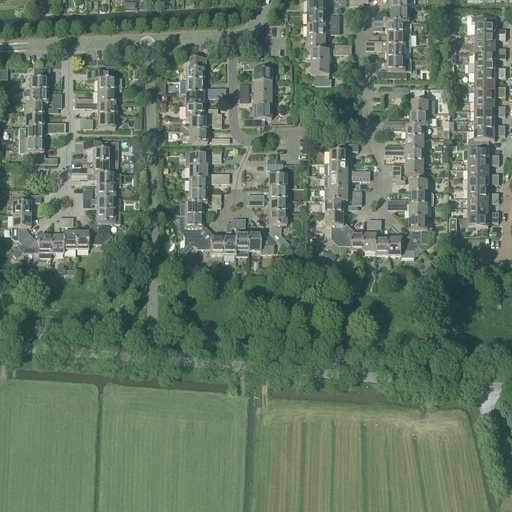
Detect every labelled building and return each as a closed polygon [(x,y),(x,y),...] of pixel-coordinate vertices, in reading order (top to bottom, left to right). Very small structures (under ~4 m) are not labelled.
[(322,0),(307,0),(308,3),(308,16),(326,16),(326,3),(322,3),(322,0)] [(391,0),(391,12),(409,12),(409,0),(391,0)] [(409,25),(409,12),(391,12),(391,20),(373,20),(373,24),(405,24),(405,25),(409,25)] [(326,24),(326,16),(308,16),(308,28),(326,28),(331,28),(331,24),(326,24)] [(475,38),(505,38),(505,33),(495,33),(495,28),(494,28),(494,20),(471,20),(471,28),(475,28),(475,38)] [(405,37),(405,25),(405,24),(373,24),(373,29),(387,29),(387,37),(405,37)] [(326,28),(308,28),(308,40),(325,41),(326,33),(331,33),(340,33),(340,28),(331,28),(326,28)] [(405,50),(405,49),(411,49),(411,37),(405,37),(387,37),(387,50),(405,50)] [(505,43),(505,38),(475,38),(475,47),(495,47),(495,43),(505,43)] [(325,53),(325,41),(308,40),(308,53),(311,53),(325,53)] [(495,52),(495,47),(475,47),(475,57),(505,57),(505,52),(495,52)] [(405,62),(405,50),(387,50),(387,62),(405,62)] [(334,53),(325,53),(311,53),(311,65),(329,66),(329,58),(342,58),(342,53),(334,53)] [(456,66),(456,57),(448,57),(448,66),(456,66)] [(505,62),(505,57),(475,57),(475,66),(495,67),(495,62),(505,62)] [(185,84),(202,84),(203,72),(202,72),(202,67),(205,67),(205,61),(189,61),(189,72),(185,72),(185,84)] [(377,81),(398,82),(406,82),(406,75),(411,75),(411,62),(405,62),(387,62),(387,74),(377,74),(377,81)] [(264,72),(264,65),(243,65),(243,73),(253,73),(253,85),(270,85),(271,72),(264,72)] [(329,78),(329,66),(311,65),(311,78),(315,78),(315,89),(331,89),(331,83),(328,83),(328,78),(329,78)] [(495,71),(495,67),(475,66),(475,67),(468,67),(468,76),(469,76),(505,76),(505,71),(495,71)] [(109,74),(110,68),(103,68),(103,74),(87,74),(87,82),(97,82),(97,94),(114,94),(120,94),(121,81),(108,81),(108,74),(109,74)] [(49,77),(49,70),(33,70),(33,81),(29,81),(29,94),(47,94),(47,81),(46,81),(46,77),(49,77)] [(505,81),(505,76),(469,76),(469,85),(475,85),(475,86),(494,86),(495,81),(505,81)] [(185,84),(179,84),(179,97),(185,97),(202,97),(207,97),(215,97),(215,92),(202,92),(202,84),(185,84)] [(270,97),(270,85),(253,85),(253,97),(270,97)] [(458,94),(458,86),(448,85),(448,93),(450,94),(450,95),(452,95),(452,94),(458,94)] [(494,90),(494,86),(475,86),(475,95),(505,95),(505,90),(494,90)] [(434,104),(428,104),(424,104),(424,93),(408,93),(408,100),(411,100),(411,104),(410,104),(410,117),(428,117),(434,117),(434,104)] [(47,94),(29,94),(22,94),(22,99),(29,99),(29,106),(43,107),(47,107),(47,94)] [(114,106),(114,94),(97,94),(97,106),(114,106)] [(505,101),(505,95),(475,95),(475,105),(494,105),(494,100),(505,101)] [(202,109),(202,97),(185,97),(185,109),(202,109)] [(270,110),(270,97),(253,97),(252,110),(270,110)] [(494,110),(494,105),(475,105),(475,114),(505,115),(505,110),(494,110)] [(29,106),(25,106),(25,119),(42,119),(43,107),(29,106)] [(92,106),(84,106),(84,112),(91,112),(97,112),(97,119),(114,119),(114,106),(97,106),(92,106)] [(202,117),(202,109),(185,109),(185,122),(188,122),(220,122),(220,117),(214,117),(202,117)] [(270,123),(270,110),(252,110),(252,122),(242,122),(242,129),(263,130),(263,122),(270,123)] [(505,120),(505,115),(475,114),(475,124),(494,124),(494,120),(505,120)] [(428,129),(428,117),(410,117),(410,124),(401,124),(393,124),(393,129),(401,129),(406,129),(410,129),(424,129),(428,129)] [(42,128),(42,119),(25,119),(25,131),(42,131),(42,132),(47,132),(47,131),(55,132),(55,127),(47,126),(47,128),(42,128)] [(114,132),(114,119),(97,119),(96,132),(114,132)] [(220,126),(220,122),(188,122),(188,129),(182,128),(182,134),(206,134),(206,127),(213,127),(213,126),(220,126)] [(494,129),(494,124),(475,124),(474,133),(505,134),(505,129),(494,129)] [(424,142),(424,129),(410,129),(406,129),(406,142),(424,142)] [(42,144),(42,132),(42,131),(25,131),(25,144),(42,144)] [(505,139),(505,134),(474,133),(474,140),(472,141),(471,141),(469,142),(468,144),(467,146),(467,149),(468,149),(468,148),(488,149),(488,144),(494,144),(494,139),(505,139)] [(206,147),(206,134),(182,134),(182,139),(188,139),(188,147),(206,147)] [(424,154),(424,142),(406,142),(406,149),(400,149),(393,149),(393,154),(424,154)] [(42,144),(25,144),(19,144),(19,155),(22,155),(22,161),(28,161),(28,168),(44,168),(44,161),(42,161),(42,157),(42,144)] [(110,153),(116,153),(116,145),(83,145),(82,153),(92,153),(92,165),(110,165),(110,153)] [(330,167),(348,167),(348,154),(358,154),(358,147),(337,147),(337,154),(330,154),(330,167)] [(488,154),(488,149),(468,148),(468,149),(468,154),(463,154),(463,163),(468,163),(499,164),(499,159),(488,159),(488,154)] [(424,166),(424,154),(393,154),(393,159),(400,159),(406,159),(406,166),(424,166)] [(189,170),(206,170),(206,157),(189,157),(189,170)] [(499,169),(499,164),(468,163),(468,173),(488,173),(488,169),(499,169)] [(110,177),(110,165),(92,165),(92,172),(86,172),(79,172),(79,177),(87,177),(87,178),(96,178),(96,177),(110,177)] [(423,179),(424,166),(406,166),(406,179),(423,179)] [(292,171),(292,167),(266,167),(266,174),(268,174),(268,178),(268,191),(285,191),(285,178),(282,178),(282,171),(292,171)] [(330,167),(326,167),(324,170),(324,176),(326,179),(361,179),(361,174),(353,174),(348,174),(348,167),(330,167)] [(206,182),(206,170),(189,170),(189,182),(206,182)] [(488,178),(488,173),(468,173),(468,182),(498,183),(499,178),(488,178)] [(120,190),(120,177),(110,177),(96,177),(96,178),(96,190),(114,190),(120,190)] [(360,184),(361,179),(326,179),(324,182),(324,188),(326,191),(330,191),(348,192),(348,184),(360,184)] [(206,195),(206,182),(189,182),(189,194),(206,195)] [(498,188),(498,183),(468,182),(468,192),(488,192),(488,188),(498,188)] [(410,196),(427,196),(427,183),(410,183),(410,196)] [(114,202),(114,190),(96,190),(96,202),(114,202)] [(285,204),(285,191),(268,191),(268,203),(285,204)] [(347,204),(348,192),(330,191),(330,203),(330,204),(343,204),(347,204)] [(488,197),(488,192),(468,192),(468,201),(498,202),(498,197),(488,197)] [(206,208),(206,195),(189,194),(189,207),(202,207),(202,208),(206,208)] [(427,208),(427,196),(410,196),(409,203),(396,203),(396,208),(404,208),(409,208),(427,208)] [(12,218),(30,218),(30,206),(40,206),(40,198),(19,198),(19,205),(12,205),(12,218)] [(498,207),(498,202),(468,201),(468,211),(488,211),(488,207),(498,207)] [(120,203),(114,202),(96,202),(96,214),(113,215),(120,215),(120,203)] [(285,216),(285,204),(268,203),(268,216),(285,216)] [(330,204),(330,203),(326,203),(326,216),(343,216),(343,204),(330,204)] [(189,207),(185,207),(184,219),(202,220),(202,208),(202,207),(189,207)] [(427,221),(427,208),(409,208),(409,221),(427,221)] [(488,216),(488,211),(468,211),(468,221),(498,221),(498,216),(488,216)] [(120,215),(113,215),(96,214),(96,227),(99,227),(99,231),(95,235),(104,244),(108,240),(108,227),(120,227),(120,215)] [(285,229),(285,216),(268,216),(268,229),(271,229),(271,232),(267,236),(277,245),(276,245),(284,253),(288,248),(280,239),(280,229),(285,229)] [(343,229),(343,216),(326,216),(325,229),(331,229),(331,242),(334,245),(344,237),(340,233),(340,229),(343,229)] [(30,231),(30,218),(12,218),(12,230),(10,230),(10,241),(14,244),(17,244),(21,247),(30,238),(26,235),(26,231),(30,231)] [(202,232),(202,220),(184,219),(184,220),(179,220),(179,232),(184,232),(190,232),(190,244),(184,250),(188,254),(193,249),(202,240),(199,236),(199,232),(202,232)] [(427,233),(427,221),(409,221),(409,233),(413,233),(413,237),(409,241),(418,250),(422,254),(427,249),(427,247),(429,247),(429,233),(427,233)] [(498,226),(498,221),(468,221),(468,231),(488,231),(488,226),(498,226)] [(75,253),(75,235),(62,235),(62,239),(63,257),(63,259),(75,259),(75,253)] [(104,244),(95,235),(92,238),(88,238),(88,235),(75,235),(75,253),(88,253),(88,248),(101,247),(104,244)] [(247,254),(247,236),(235,236),(235,240),(235,258),(235,260),(247,260),(247,254)] [(273,249),(276,245),(277,245),(267,236),(263,240),(260,240),(260,236),(247,236),(247,254),(260,254),(260,257),(273,257),(273,249)] [(364,255),(364,237),(351,237),(351,240),(347,240),(344,237),(334,245),(338,249),(351,249),(351,255),(364,255)] [(377,241),(377,237),(364,237),(364,255),(376,255),(376,241),(377,241)] [(50,262),(50,239),(37,239),(37,242),(34,242),(30,238),(21,247),(25,251),(37,251),(37,257),(37,261),(50,262)] [(62,239),(50,239),(50,262),(51,262),(51,260),(52,260),(52,257),(63,257),(62,239)] [(222,258),(222,240),(210,240),(210,244),(206,244),(202,240),(193,249),(196,253),(209,253),(209,258),(222,258)] [(235,240),(222,240),(222,258),(235,258),(235,240)] [(389,241),(377,241),(376,241),(376,255),(376,259),(389,259),(389,241)] [(417,259),(422,254),(418,250),(409,241),(405,245),(401,245),(401,241),(389,241),(389,259),(401,259),(401,261),(414,261),(414,259),(417,259)] [(113,253),(104,245),(99,250),(107,259),(113,253)] [(301,264),(301,253),(293,253),(293,264),(301,264)] [(291,280),(291,268),(283,267),(282,279),(291,280)]
